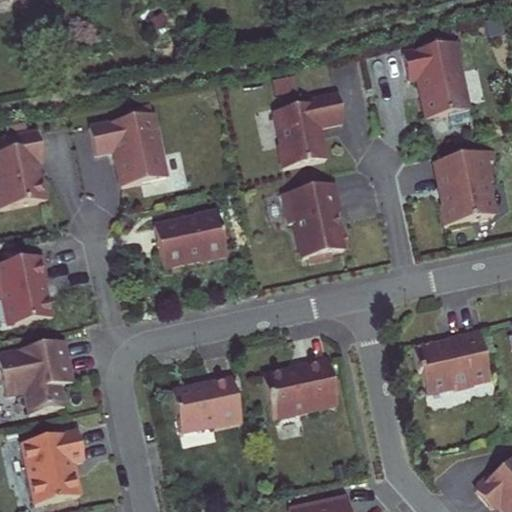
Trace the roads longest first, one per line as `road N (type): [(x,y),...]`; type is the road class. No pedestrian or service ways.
road 1 (residential): [(120,365),(142,346),(359,297)]
road 2 (residential): [(432,511),(395,464),(359,297)]
road 3 (residential): [(147,511),(120,365)]
road 4 (residential): [(406,287),(377,143)]
road 5 (residential): [(120,365),(92,221)]
